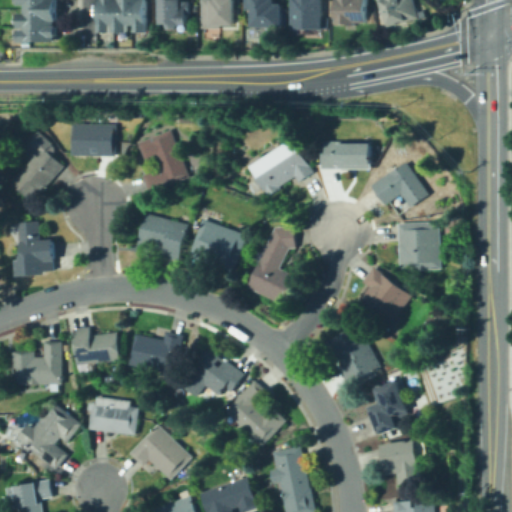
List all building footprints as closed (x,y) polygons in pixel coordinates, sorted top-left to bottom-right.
[(64,0),(64,39),(22,39),(22,0),(64,0)] [(151,0),(151,32),(104,32),(104,0),(151,0)] [(193,0),(193,22),(181,22),(181,29),(171,29),(171,22),(163,22),(163,0),(193,0)] [(220,26),(203,26),(203,0),(239,0),(239,26),(220,26)] [(271,27),(257,27),(257,0),(271,0),(271,4),(288,4),(288,28),(271,27)] [(328,0),(328,29),(292,29),(292,0),(328,0)] [(368,0),(368,23),(339,23),(339,0),(368,0)] [(382,0),(415,0),(421,14),(392,25),(382,0)] [(70,120),(69,152),(114,153),(115,121),(70,120)] [(25,141),(32,146),(33,153),(11,179),(29,198),(63,162),(52,152),(53,142),(36,128),(25,141)] [(143,140),(154,166),(140,172),(147,190),(187,174),(169,129),(143,140)] [(248,165),(266,192),(293,174),(297,180),(312,170),(290,137),(248,165)] [(319,138),(319,165),(369,166),(369,139),(319,138)] [(370,182),(383,202),(399,191),(408,204),(427,192),(404,159),(370,182)] [(144,210),(135,242),(161,249),(160,252),(177,257),(187,222),(144,210)] [(202,216),(188,252),(232,268),(245,232),(202,216)] [(17,221),(20,256),(12,256),(14,275),(55,272),(52,236),(39,237),(38,219),(17,221)] [(396,221),(398,269),(440,267),(438,219),(396,221)] [(273,228),(248,287),(284,306),(297,277),(278,268),(287,248),(295,248),(295,227),(273,228)] [(373,264),(362,278),(369,284),(361,295),(392,318),(411,293),(373,264)] [(325,341),(346,382),(381,364),(359,323),(325,341)] [(71,326),(89,324),(90,332),(116,330),(119,357),(77,362),(71,326)] [(163,337),(165,328),(183,332),(174,371),(127,362),(134,330),(163,337)] [(43,355),(43,338),(60,338),(61,381),(11,382),(10,348),(33,349),(33,354),(43,355)] [(205,347),(244,372),(231,390),(222,383),(216,391),(205,383),(196,395),(178,382),(205,347)] [(103,373),(113,371),(114,378),(104,380),(103,373)] [(263,444),(285,418),(263,399),(271,391),(254,376),(224,410),(263,444)] [(375,386),(380,399),(369,403),(379,433),(398,426),(394,413),(407,408),(397,378),(375,386)] [(88,427),(135,433),(138,405),(129,404),(130,397),(94,393),(94,399),(91,398),(91,400),(86,400),(85,407),(90,407),(88,427)] [(26,421),(31,425),(51,399),(80,420),(66,439),(60,434),(54,441),(67,451),(56,466),(15,436),(26,421)] [(155,421),(191,454),(170,477),(149,458),(144,464),(129,450),(155,421)] [(379,442),(384,473),(396,471),(398,481),(422,478),(415,436),(379,442)] [(272,450),(300,443),(316,510),(307,511),(285,511),(279,480),(272,481),(268,467),(275,465),(272,450)] [(206,511),(199,490),(246,474),(256,505),(240,511),(237,504),(231,506),(233,511),(206,511)] [(52,494),(49,476),(4,484),(7,505),(17,504),(18,511),(43,511),(40,496),(52,494)] [(149,511),(148,507),(191,491),(198,511),(149,511)] [(395,511),(394,499),(431,495),(432,511),(395,511)]
